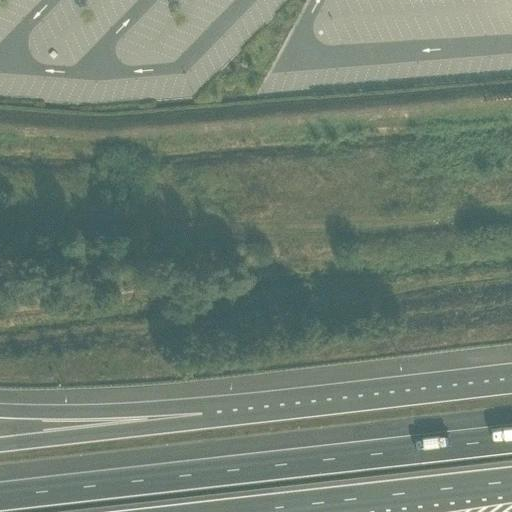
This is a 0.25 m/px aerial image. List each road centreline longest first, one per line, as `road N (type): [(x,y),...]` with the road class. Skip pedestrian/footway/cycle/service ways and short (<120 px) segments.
road 1 (motorway): [(511,434),(0,493)]
road 2 (track): [(0,208),(357,233),(511,218)]
road 3 (motorway): [(511,385),(204,419)]
road 4 (motorway): [(275,511),(511,484)]
road 5 (motorway): [(204,419),(0,441)]
road 6 (motorway): [(204,419),(0,407)]
